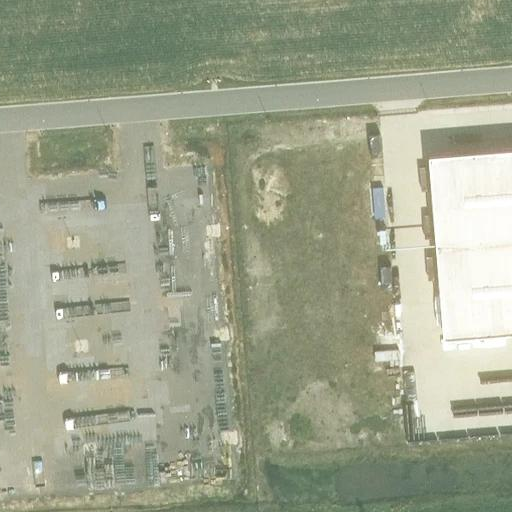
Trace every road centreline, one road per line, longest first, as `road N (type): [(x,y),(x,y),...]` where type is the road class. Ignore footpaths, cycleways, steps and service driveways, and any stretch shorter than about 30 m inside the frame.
road 1 (unclassified): [(0,126),(511,87)]
road 2 (unknown): [(397,96),(422,310),(439,347),(474,377),(511,375)]
